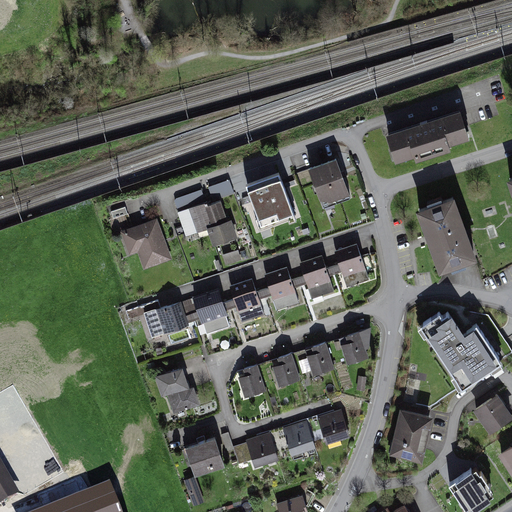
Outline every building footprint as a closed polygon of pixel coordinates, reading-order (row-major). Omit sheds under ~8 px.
[(461,111),(388,135),(397,161),(470,138),(461,111)] [(338,159),(312,168),(324,204),(350,195),(338,159)] [(277,172),(245,184),(258,223),(291,211),(277,172)] [(208,182),(212,196),(234,190),(229,176),(208,182)] [(456,198),(421,211),(443,270),(478,257),(456,198)] [(226,204),(203,212),(215,246),(238,238),(226,204)] [(159,220),(127,231),(134,253),(143,250),(149,267),(173,259),(159,220)] [(225,260),(241,256),(238,245),(222,250),(225,260)] [(356,245),(336,252),(347,286),(368,279),(356,245)] [(322,257),(301,264),(313,298),(333,291),(322,257)] [(286,269),(266,276),(277,310),(298,303),(286,269)] [(251,280),(231,287),(242,321),(263,314),(251,280)] [(196,298),(221,290),(219,283),(193,291),(196,298)] [(218,292),(195,299),(206,333),(229,326),(218,292)] [(145,314),(153,337),(188,326),(181,303),(145,314)] [(439,312),(419,325),(460,383),(497,358),(474,325),(463,333),(450,314),(443,318),(439,312)] [(341,339),(349,364),(369,357),(360,332),(341,339)] [(312,346),(314,353),(309,355),(314,373),(332,367),(324,343),(312,346)] [(300,378),(292,355),(278,359),(280,365),(274,367),(280,385),(300,378)] [(245,369),(247,376),(240,379),(246,397),(266,391),(258,365),(245,369)] [(182,369),(157,376),(163,395),(168,394),(174,411),(198,404),(193,387),(188,388),(182,369)] [(476,411),(491,433),(511,418),(511,413),(500,395),(476,411)] [(340,410),(319,417),(327,444),(349,437),(340,410)] [(433,418),(402,411),(393,454),(423,460),(433,418)] [(284,429),(292,454),(314,447),(306,421),(284,429)] [(248,440),(256,466),(279,459),(271,434),(248,440)] [(216,439),(187,448),(196,476),(225,465),(216,439)] [(511,448),(501,456),(511,472),(511,448)] [(0,501),(18,491),(0,459),(0,501)] [(471,469),(449,484),(468,511),(489,498),(489,497),(493,494),(489,488),(491,487),(481,472),(479,473),(476,468),(472,470),(471,469)] [(32,511),(121,511),(109,482),(32,511)] [(198,487),(189,490),(194,504),(203,501),(198,487)] [(306,511),(301,496),(280,503),(282,511),(306,511)]
